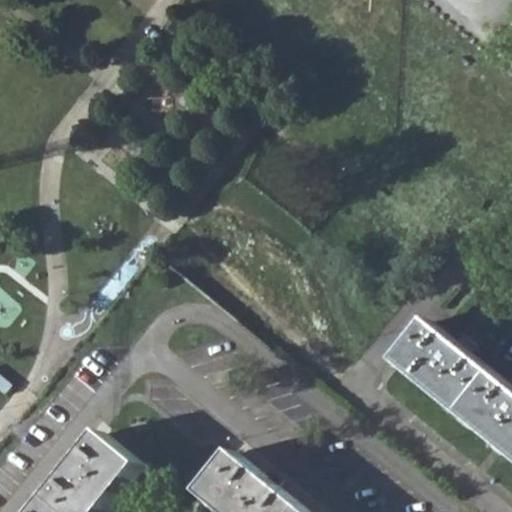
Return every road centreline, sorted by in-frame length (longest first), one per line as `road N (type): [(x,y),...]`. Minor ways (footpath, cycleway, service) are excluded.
road 1 (residential): [(511,300),(465,270),(449,277),(355,393),(509,511)]
road 2 (residential): [(457,511),(213,321),(175,322),(149,350)]
road 3 (residential): [(149,350),(351,511)]
road 4 (residential): [(15,511),(149,350)]
